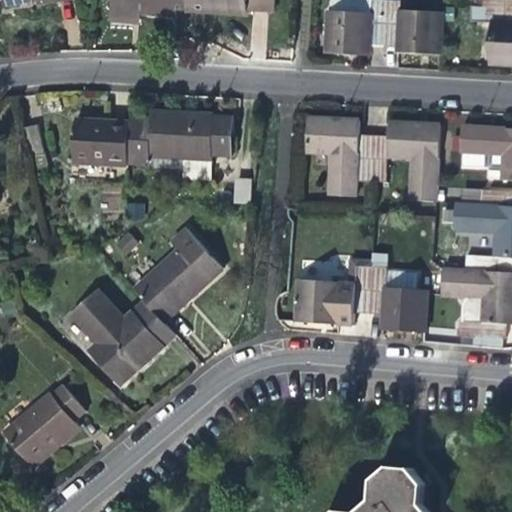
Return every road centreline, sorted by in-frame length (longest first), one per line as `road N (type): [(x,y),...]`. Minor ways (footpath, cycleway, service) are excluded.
road 1 (residential): [(49,511),(256,342),(511,368)]
road 2 (residential): [(0,83),(76,74),(511,93)]
